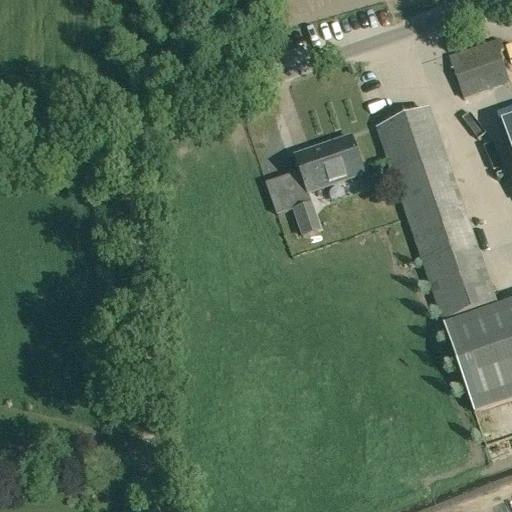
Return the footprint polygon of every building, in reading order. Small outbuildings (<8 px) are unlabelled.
[(451,59),(464,100),(508,85),(497,53),(503,51),(500,43),(451,59)] [(377,131),(443,323),(496,305),(429,113),(377,131)] [(296,159),(308,195),(364,175),(352,140),(296,159)] [(83,176),(84,183),(95,181),(94,174),(83,176)] [(315,199),(299,204),(307,230),(323,225),(315,199)] [(511,303),(444,327),(474,413),(511,400),(511,303)]
